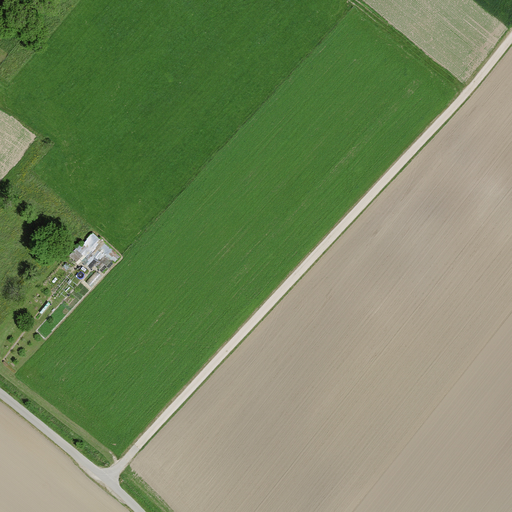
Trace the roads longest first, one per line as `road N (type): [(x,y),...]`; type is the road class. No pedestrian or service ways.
road 1 (track): [(105,482),(511,36)]
road 2 (track): [(0,394),(135,511)]
